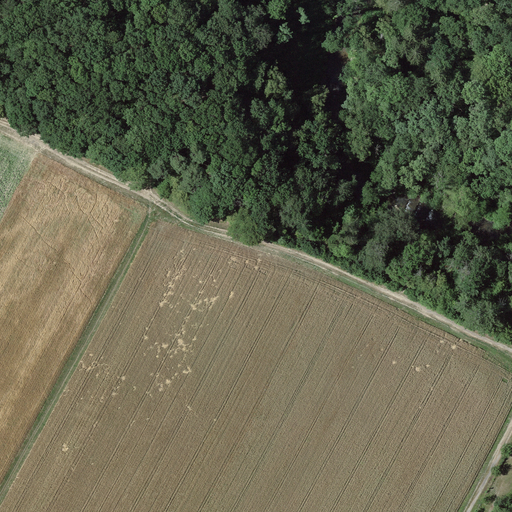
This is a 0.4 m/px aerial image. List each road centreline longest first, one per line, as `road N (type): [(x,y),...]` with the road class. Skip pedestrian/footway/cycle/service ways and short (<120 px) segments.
road 1 (track): [(511,349),(313,258),(194,222),(149,196)]
road 2 (track): [(149,196),(135,246),(0,494)]
road 3 (track): [(0,5),(34,3),(61,20),(135,98),(158,160)]
road 4 (track): [(158,160),(193,140),(210,113),(221,65),(215,0)]
road 5 (track): [(149,196),(0,120)]
